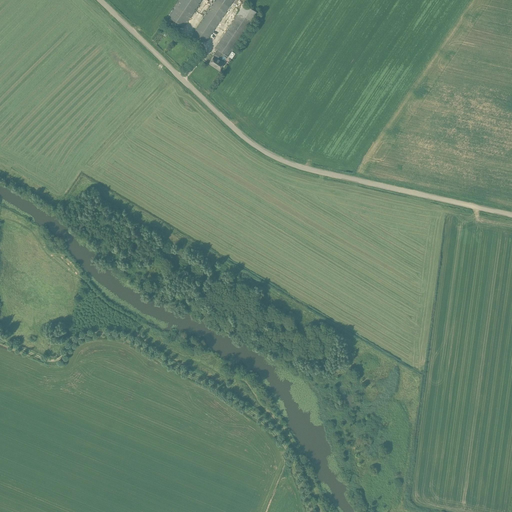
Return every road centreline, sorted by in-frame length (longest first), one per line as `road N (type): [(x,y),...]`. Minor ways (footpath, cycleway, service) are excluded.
road 1 (unclassified): [(511,216),(303,169),(267,153),(101,0)]
road 2 (track): [(310,511),(287,451),(267,425),(204,380),(131,340),(99,333),(75,340),(61,360),(0,341)]
